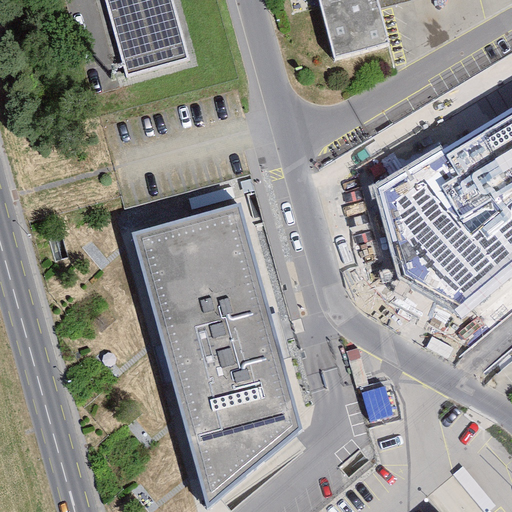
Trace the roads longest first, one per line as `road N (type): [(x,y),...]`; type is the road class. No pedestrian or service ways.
road 1 (unclassified): [(253,0),(329,293),(346,331),(371,358),(511,432)]
road 2 (unknown): [(123,169),(288,133),(511,7)]
road 3 (secondary): [(76,511),(0,238)]
road 4 (unknown): [(435,392),(457,342),(511,301)]
